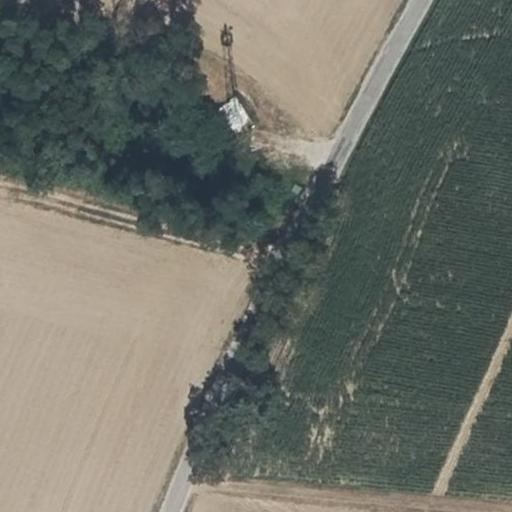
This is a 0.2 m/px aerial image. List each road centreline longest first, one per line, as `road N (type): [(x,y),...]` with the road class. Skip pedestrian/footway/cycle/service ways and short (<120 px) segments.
road 1 (unclassified): [(421,0),(316,179),(169,511)]
road 2 (track): [(182,479),(511,510)]
